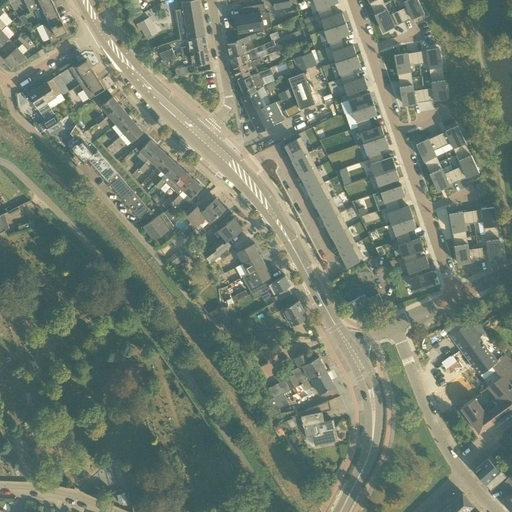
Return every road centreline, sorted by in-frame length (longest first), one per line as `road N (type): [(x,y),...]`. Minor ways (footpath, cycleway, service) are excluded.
road 1 (residential): [(341,334),(278,340),(216,331),(115,212),(17,119),(8,83)]
road 2 (residential): [(0,162),(89,244),(252,476),(265,511)]
road 3 (residential): [(313,284),(336,268),(275,150),(239,172)]
road 4 (secondary): [(340,511),(372,442),(373,407),(349,348)]
road 5 (residential): [(459,475),(393,327)]
road 6 (secondary): [(203,138),(101,30)]
road 7 (residential): [(203,138),(228,95),(211,0)]
road 8 (secondary): [(313,284),(239,172)]
